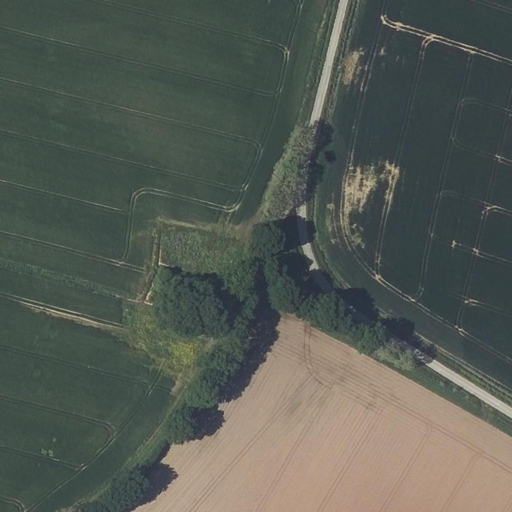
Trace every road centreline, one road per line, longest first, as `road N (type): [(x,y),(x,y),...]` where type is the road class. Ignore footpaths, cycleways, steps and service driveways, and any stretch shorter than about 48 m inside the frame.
road 1 (unclassified): [(511,410),(340,301),(308,252),(302,180),(344,0)]
road 2 (track): [(303,190),(144,440),(71,511)]
